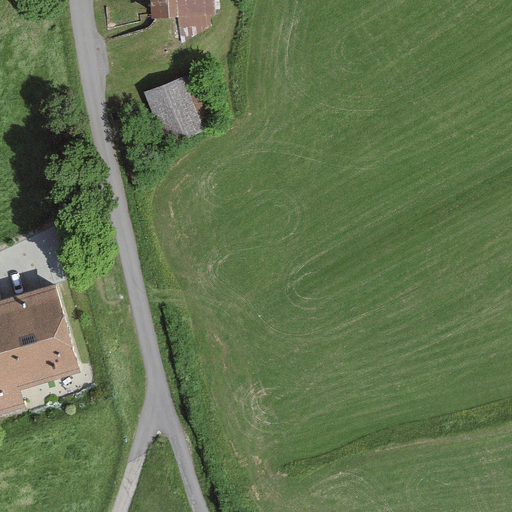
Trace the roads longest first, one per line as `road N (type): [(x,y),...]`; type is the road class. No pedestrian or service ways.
road 1 (unclassified): [(82,0),(107,161),(157,388)]
road 2 (unclassified): [(202,511),(157,388)]
road 3 (unclassified): [(157,388),(119,511)]
